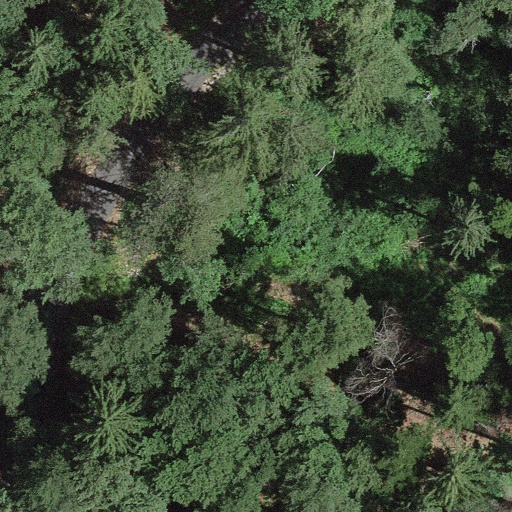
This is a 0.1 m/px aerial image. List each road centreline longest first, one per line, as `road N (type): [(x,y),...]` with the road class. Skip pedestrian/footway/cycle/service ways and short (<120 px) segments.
road 1 (unclassified): [(32,511),(34,484),(140,176),(292,0)]
road 2 (track): [(0,215),(109,267),(291,284),(511,331)]
